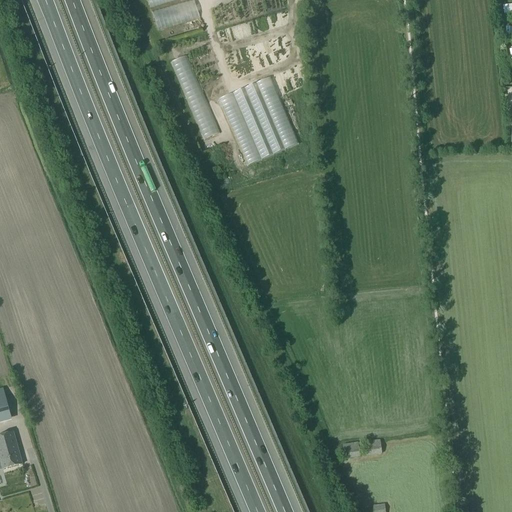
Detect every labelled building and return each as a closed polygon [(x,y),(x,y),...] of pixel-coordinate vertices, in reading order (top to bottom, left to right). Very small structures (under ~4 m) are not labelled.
[(498,12),(509,12),(509,3),(499,3),(498,12)] [(502,31),(511,30),(511,19),(502,20),(502,31)] [(3,389),(0,389),(0,424),(12,421),(3,389)] [(0,462),(2,470),(22,465),(13,434),(0,437),(0,462)] [(382,454),(380,442),(364,443),(366,456),(382,454)] [(342,447),(344,458),(360,456),(358,444),(347,445),(342,447)]
